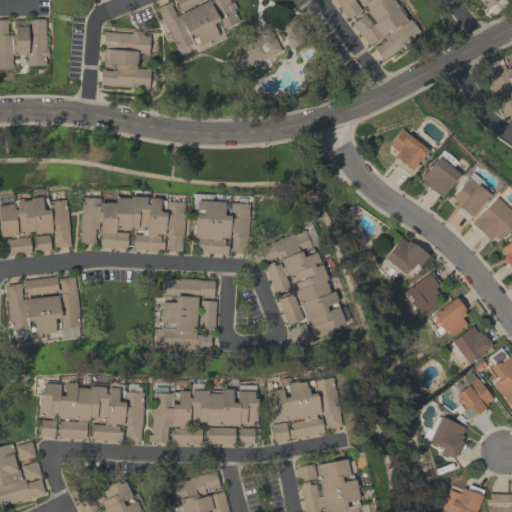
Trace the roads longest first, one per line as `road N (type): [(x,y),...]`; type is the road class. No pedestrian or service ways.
road 1 (residential): [(511,24),(389,90),(321,118),(260,130),(179,131),(83,112),(0,110)]
road 2 (residential): [(0,268),(102,259),(246,265),(275,329),(251,344),(223,336),(227,264)]
road 3 (residential): [(67,511),(44,456),(50,446),(243,455),(338,442)]
road 4 (residential): [(93,16),(128,0),(359,52),(389,90)]
road 5 (residential): [(321,118),(371,188),(449,245),(511,321)]
